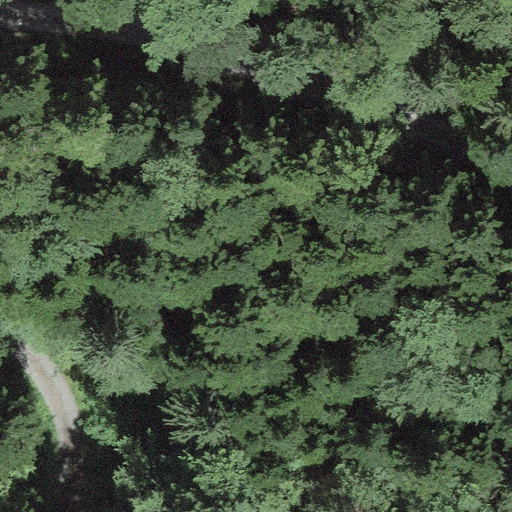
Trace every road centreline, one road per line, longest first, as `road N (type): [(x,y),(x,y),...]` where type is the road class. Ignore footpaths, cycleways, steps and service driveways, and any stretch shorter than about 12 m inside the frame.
road 1 (track): [(111,0),(511,143)]
road 2 (track): [(0,325),(37,355),(64,427),(61,511)]
